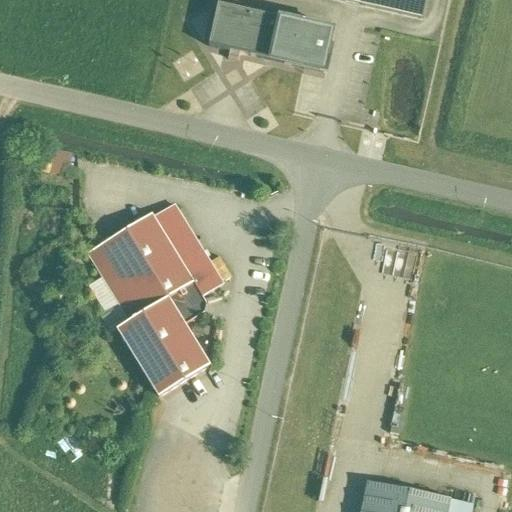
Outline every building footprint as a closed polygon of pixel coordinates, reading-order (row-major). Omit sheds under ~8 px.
[(0,0),(0,5),(10,21),(43,0),(0,0)] [(328,0),(423,21),(427,0),(328,0)] [(218,7),(209,50),(230,54),(228,62),(237,64),(239,56),(322,75),(332,33),(218,7)] [(44,149),(41,173),(73,177),(76,153),(44,149)] [(182,329),(203,316),(204,306),(201,300),(222,287),(173,208),(151,221),(149,218),(84,258),(125,324),(111,332),(155,402),(207,369),(182,329)] [(363,486),(357,511),(470,511),(471,508),(363,486)]
